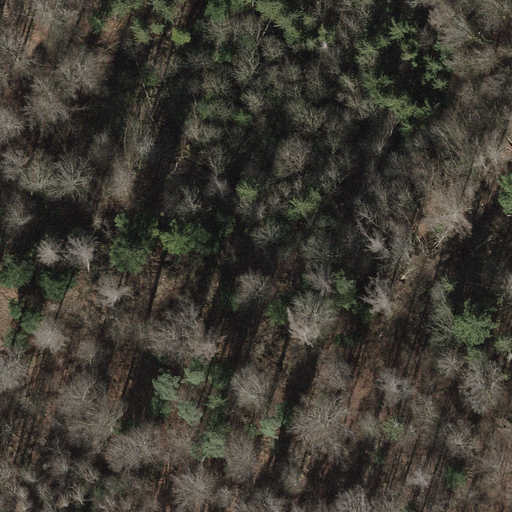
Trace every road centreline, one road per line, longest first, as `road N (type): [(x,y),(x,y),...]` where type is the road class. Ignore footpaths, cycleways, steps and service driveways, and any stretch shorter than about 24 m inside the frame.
road 1 (track): [(298,511),(434,265),(511,170)]
road 2 (track): [(0,390),(144,310)]
